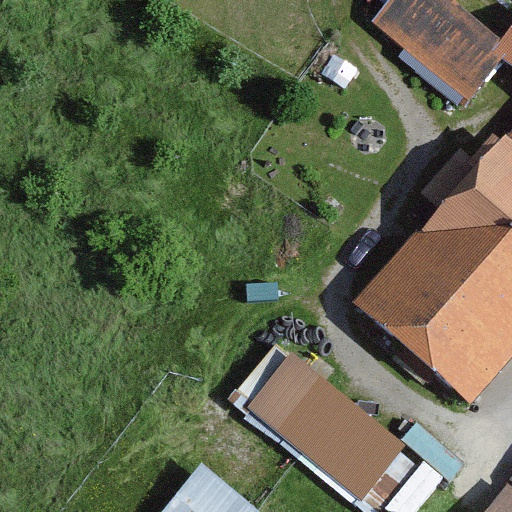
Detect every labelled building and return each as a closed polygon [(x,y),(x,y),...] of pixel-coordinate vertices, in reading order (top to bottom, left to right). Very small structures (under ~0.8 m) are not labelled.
[(456,103),(499,52),(438,0),(399,0),(373,32),(456,103)] [(511,130),(348,315),(465,418),(511,364),(511,42),(495,62),(511,76),(511,130)] [(401,456),(286,365),(246,417),(361,507),(401,456)] [(205,452),(155,511),(261,511),(268,505),(205,452)] [(511,511),(511,485),(490,511),(511,511)]
